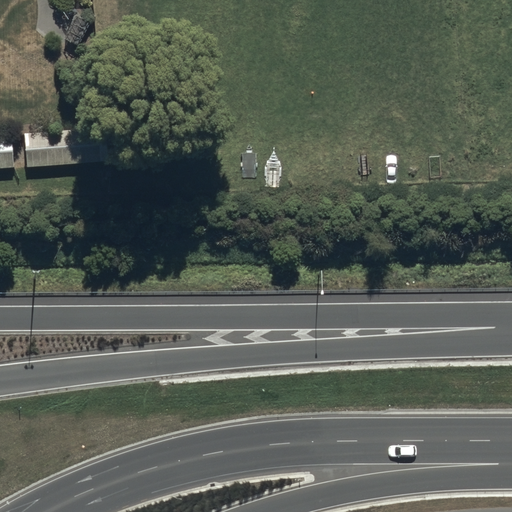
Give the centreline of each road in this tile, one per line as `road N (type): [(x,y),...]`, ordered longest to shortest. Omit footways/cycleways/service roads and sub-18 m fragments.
road 1 (trunk): [(0,380),(511,331)]
road 2 (trunk): [(0,317),(511,325)]
road 3 (trunk): [(511,440),(255,445),(107,478),(39,511)]
road 4 (trunk): [(511,472),(349,486),(256,511)]
